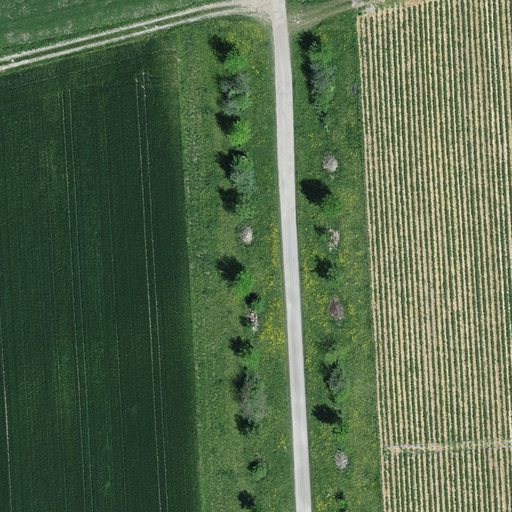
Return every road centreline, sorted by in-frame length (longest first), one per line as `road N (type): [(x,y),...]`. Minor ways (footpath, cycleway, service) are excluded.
road 1 (track): [(269,0),(304,511)]
road 2 (track): [(0,71),(269,3)]
